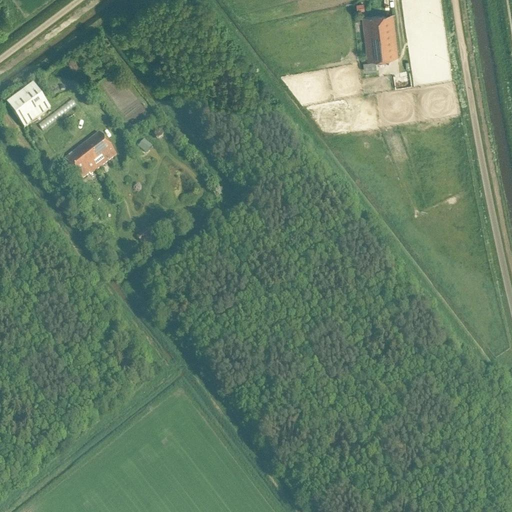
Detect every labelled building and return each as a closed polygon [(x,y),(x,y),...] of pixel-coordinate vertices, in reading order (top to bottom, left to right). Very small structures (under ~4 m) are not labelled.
[(367,60),(397,58),(392,13),(362,17),(367,60)] [(24,131),(50,112),(32,87),(6,106),(24,131)] [(89,177),(116,157),(99,134),(64,161),(80,182),(88,176),(89,177)] [(147,139),(140,146),(149,153),(155,146),(147,139)] [(146,230),(136,238),(142,244),(151,237),(146,230)]
